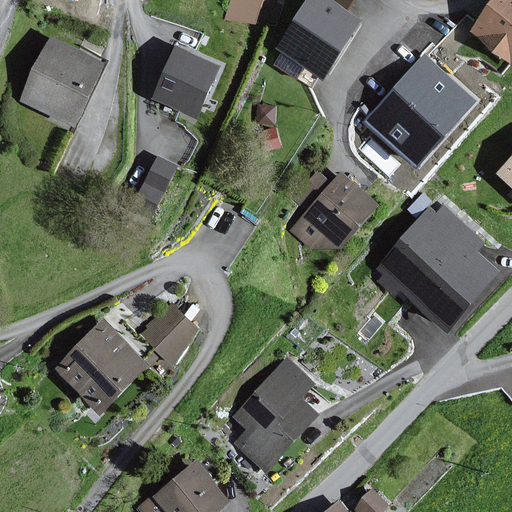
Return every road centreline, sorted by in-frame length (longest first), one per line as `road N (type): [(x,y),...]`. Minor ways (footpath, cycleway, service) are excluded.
road 1 (residential): [(84,511),(212,343),(219,319),(212,279),(191,263),(171,264),(0,334)]
road 2 (residential): [(305,511),(444,374)]
road 3 (residential): [(410,1),(338,115),(344,155)]
road 4 (residential): [(123,0),(111,77),(82,155)]
road 5 (residential): [(136,0),(144,72),(139,143)]
